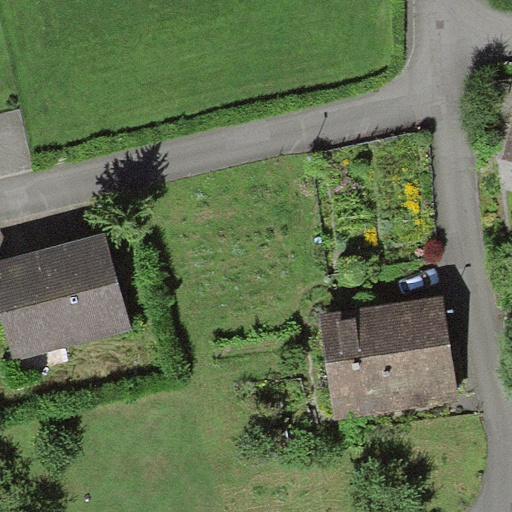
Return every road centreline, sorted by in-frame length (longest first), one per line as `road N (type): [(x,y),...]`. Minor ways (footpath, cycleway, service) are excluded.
road 1 (residential): [(0,199),(457,88)]
road 2 (residential): [(457,88),(502,391),(509,511)]
